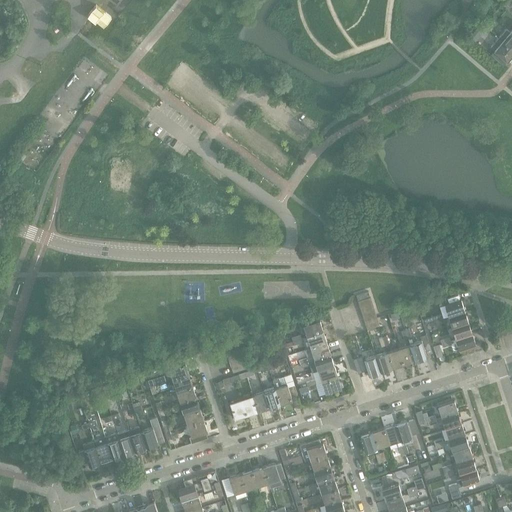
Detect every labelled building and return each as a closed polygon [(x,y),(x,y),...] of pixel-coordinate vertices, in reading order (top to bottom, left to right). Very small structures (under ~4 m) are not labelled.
[(112,18),(100,9),(96,5),(88,15),(103,28),(112,18)] [(482,23),(486,26),(493,18),(489,14),(482,23)] [(511,33),(510,32),(502,41),(511,48),(511,33)] [(511,55),(511,48),(502,41),(494,50),(507,61),(511,55)] [(368,291),(356,295),(358,301),(370,297),(368,291)] [(449,303),(447,298),(446,294),(441,296),(442,298),(439,299),(442,306),(445,305),(449,303)] [(358,301),(360,307),(372,303),(370,297),(358,301)] [(442,306),(439,306),(442,314),(443,318),(449,316),(465,311),(461,299),(449,303),(445,305),(442,306)] [(372,303),(360,307),(362,313),(374,309),(372,303)] [(374,309),(362,313),(363,318),(376,314),(374,309)] [(465,311),(449,316),(452,327),(469,322),(465,311)] [(400,318),(398,312),(391,314),(393,320),(400,318)] [(378,320),(377,319),(376,314),(363,318),(365,324),(378,320)] [(433,317),(422,320),(423,322),(425,321),(426,323),(428,323),(435,321),(443,318),(442,314),(433,317)] [(303,325),(307,336),(324,331),(320,320),(303,325)] [(378,320),(365,324),(367,330),(380,326),(378,320)] [(469,322),(452,327),(456,339),(472,334),(469,322)] [(505,322),(499,324),(503,336),(509,334),(505,322)] [(493,326),(497,338),(503,336),(499,324),(493,326)] [(324,331),(307,336),(311,348),(327,343),(324,331)] [(472,334),(456,339),(460,351),(476,345),(472,334)] [(421,341),(410,344),(415,361),(427,357),(426,355),(432,353),(427,336),(420,338),(421,341)] [(224,344),(226,351),(238,346),(236,340),(224,344)] [(327,343),(311,348),(315,359),(331,354),(327,343)] [(410,344),(398,348),(404,364),(415,361),(410,344)] [(439,344),(433,346),(437,358),(443,356),(439,344)] [(238,346),(226,351),(227,356),(240,352),(238,346)] [(362,360),(358,348),(353,350),(357,362),(362,360)] [(398,348),(387,352),(392,368),(404,364),(398,348)] [(240,352),(227,356),(229,361),(241,357),(240,352)] [(387,352),(376,355),(381,371),(392,368),(387,352)] [(315,359),(309,361),(310,365),(312,372),(318,370),(335,365),(331,354),(315,359)] [(369,375),(381,371),(376,355),(364,359),(369,375)] [(241,357),(229,361),(231,367),(243,363),(241,357)] [(169,368),(173,380),(189,375),(185,363),(169,368)] [(243,363),(231,367),(233,373),(245,369),(243,363)] [(318,370),(312,372),(315,380),(316,384),(322,382),(338,377),(335,365),(318,370)] [(272,376),(270,370),(263,372),(260,373),(262,379),(272,376)] [(297,395),(294,384),(291,374),(273,380),(274,384),(281,404),(292,400),(291,397),(297,395)] [(164,375),(153,379),(155,386),(167,382),(164,375)] [(189,375),(173,380),(177,391),(193,386),(189,375)] [(338,377),(322,382),(326,393),(342,388),(338,377)] [(128,382),(130,388),(140,385),(138,378),(128,382)] [(281,404),(274,384),(263,388),(264,391),(269,407),(281,404)] [(193,386),(177,391),(180,402),(197,397),(193,386)] [(264,391),(253,395),(258,411),(269,407),(264,391)] [(253,395),(241,399),(247,415),(258,411),(253,395)] [(65,411),(74,408),(70,397),(62,400),(65,411)] [(197,397),(180,402),(184,414),(200,409),(197,397)] [(235,419),(247,415),(241,399),(230,402),(235,419)] [(438,405),(442,417),(458,412),(454,400),(452,401),(438,405)] [(200,409),(184,414),(188,425),(204,420),(200,409)] [(424,423),(425,422),(422,414),(421,411),(415,413),(419,424),(424,423)] [(458,412),(442,417),(446,428),(462,423),(458,412)] [(152,427),(141,431),(146,447),(164,441),(157,417),(150,419),(152,427)] [(204,420),(188,425),(191,437),(208,432),(204,420)] [(406,420),(395,424),(402,446),(406,444),(414,442),(407,423),(406,420)] [(462,423),(446,428),(449,440),(465,435),(462,423)] [(395,424),(383,427),(389,444),(391,449),(398,447),(402,446),(395,424)] [(128,430),(130,434),(135,451),(146,447),(141,431),(140,431),(139,426),(128,430)] [(383,427),(372,431),(377,447),(389,444),(383,427)] [(128,430),(117,434),(118,438),(124,454),(135,451),(130,434),(128,430)] [(366,451),(377,447),(372,431),(360,435),(366,451)] [(117,432),(105,436),(112,458),(124,454),(118,438),(117,432)] [(191,437),(189,438),(190,444),(208,438),(206,432),(191,437)] [(465,435),(449,440),(453,451),(469,446),(465,435)] [(94,440),(96,446),(101,462),(112,458),(105,436),(94,440)] [(319,438),(300,445),(306,461),(311,460),(327,454),(323,443),(321,443),(319,438)] [(89,466),(101,462),(96,446),(95,446),(93,441),(83,445),(84,449),(78,451),(82,464),(88,462),(89,466)] [(469,446),(453,451),(457,462),(473,457),(469,446)] [(327,454),(311,460),(314,471),(330,466),(327,454)] [(300,455),(287,460),(289,466),(303,462),(300,455)] [(473,457),(457,462),(460,474),(477,469),(473,457)] [(276,464),(275,462),(263,466),(269,482),(270,488),(282,484),(280,478),(285,477),(280,463),(276,464)] [(417,465),(406,469),(408,475),(419,471),(417,465)] [(269,482),(263,466),(252,470),(257,486),(269,482)] [(330,466),(314,471),(318,482),(334,477),(330,466)] [(462,479),(456,481),(457,483),(458,487),(464,485),(480,480),(477,469),(460,474),(462,479)] [(252,470),(241,473),(246,490),(257,486),(252,470)] [(246,490),(241,473),(229,477),(234,493),(235,493),(237,499),(248,495),(246,490)] [(334,477),(318,482),(322,494),(338,488),(334,477)] [(382,489),(386,500),(402,495),(398,483),(382,489)] [(178,489),(182,501),(198,496),(195,484),(178,489)] [(461,496),(458,487),(450,490),(452,499),(461,496)] [(338,488),(322,494),(325,505),(342,500),(338,488)] [(402,495),(386,500),(389,511),(406,507),(402,495)] [(198,496),(182,501),(185,511),(186,511),(202,507),(198,496)] [(325,505),(320,507),(321,511),(341,511),(345,511),(342,500),(325,505)] [(157,511),(154,501),(136,507),(137,511),(157,511)] [(431,508),(432,511),(441,511),(448,510),(446,503),(431,508)]
